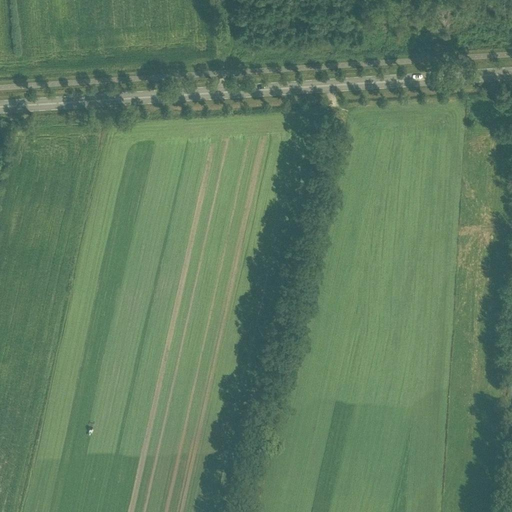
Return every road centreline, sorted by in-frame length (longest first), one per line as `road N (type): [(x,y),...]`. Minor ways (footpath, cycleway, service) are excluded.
road 1 (secondary): [(0,107),(511,74)]
road 2 (track): [(243,511),(331,86)]
